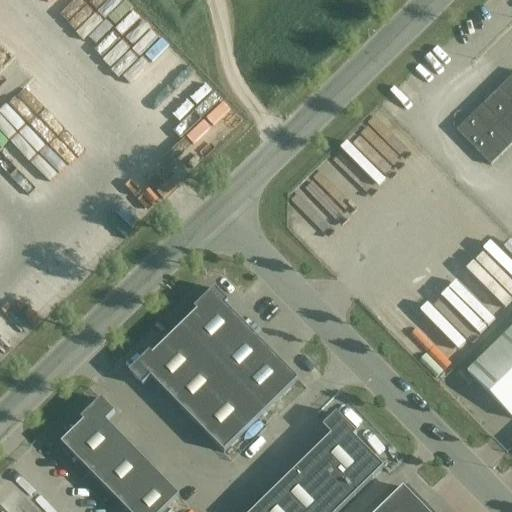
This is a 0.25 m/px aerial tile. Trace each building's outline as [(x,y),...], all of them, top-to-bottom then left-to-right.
[(511,76),(456,131),(491,166),(511,145),(511,76)] [(151,378),(196,425),(224,453),(298,381),(226,306),(228,303),(215,289),(194,310),(197,313),(152,356),(149,353),(129,373),(142,387),(151,378)] [(511,329),(467,373),(511,419),(511,329)] [(163,511),(179,497),(106,422),(115,414),(101,400),(81,420),(83,423),(61,445),(126,511),(163,511)] [(339,511),(344,508),(383,469),(353,438),(357,435),(336,414),(322,428),(331,437),(253,511),(339,511)] [(426,511),(403,488),(378,511),(426,511)]
